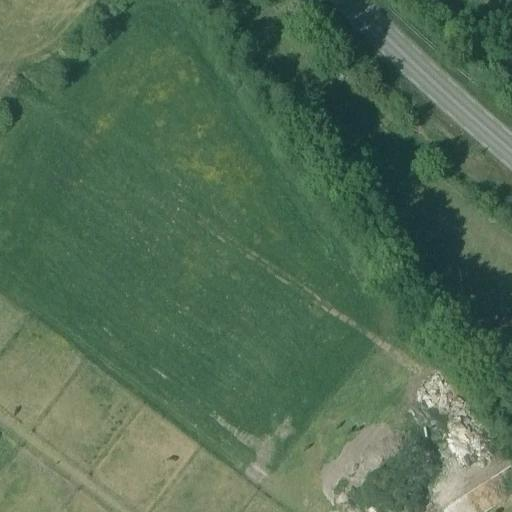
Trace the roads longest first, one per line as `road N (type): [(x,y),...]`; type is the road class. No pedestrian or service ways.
road 1 (track): [(204,229),(414,373),(456,417),(470,447),(446,511)]
road 2 (primary): [(511,149),(348,0)]
